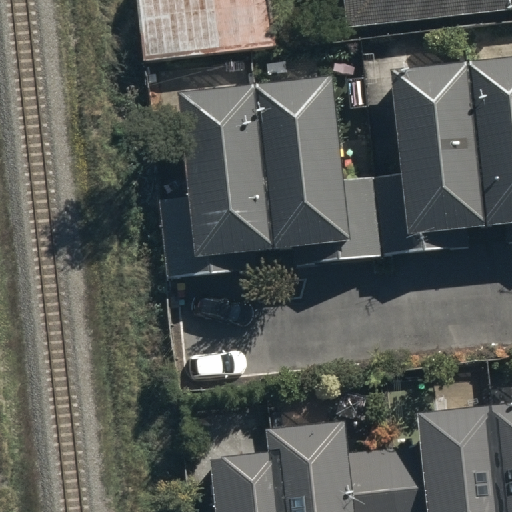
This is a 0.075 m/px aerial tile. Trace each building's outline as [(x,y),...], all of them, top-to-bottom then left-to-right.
[(511,0),(342,0),(346,31),(511,11),(511,0)] [(511,59),(465,62),(475,221),(511,219),(511,59)] [(459,65),(387,70),(394,180),(368,181),(372,253),(432,249),(431,230),(469,228),(459,65)] [(325,84),(258,88),(268,247),(317,244),(318,261),(371,258),(365,175),(330,177),(325,84)] [(249,92),(177,96),(184,207),(158,208),(163,280),(222,276),(221,257),(259,255),(249,92)] [(511,511),(511,399),(482,401),(486,511),(511,511)] [(482,511),(478,407),(412,409),(416,511),(482,511)] [(336,416),(276,421),(283,511),(399,511),(394,446),(339,451),(336,416)] [(271,511),(267,455),(207,461),(211,511),(271,511)]
